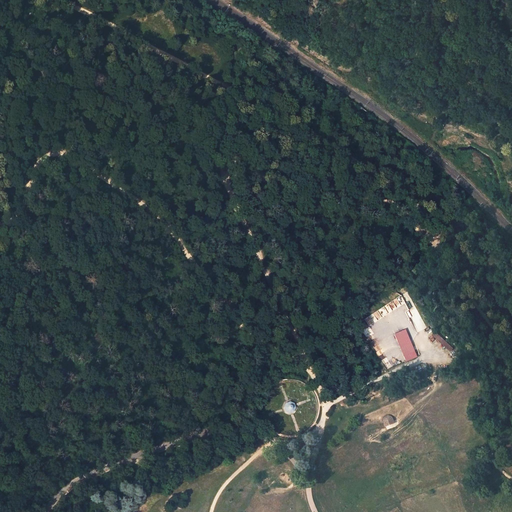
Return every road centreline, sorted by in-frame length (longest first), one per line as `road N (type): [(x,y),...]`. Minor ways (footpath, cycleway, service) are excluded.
road 1 (track): [(307,482),(325,405),(223,179),(227,161),(245,162),(312,202),(387,200),(433,240)]
road 2 (track): [(433,240),(432,220),(366,168),(56,0)]
road 3 (track): [(308,365),(248,334),(157,214),(72,156),(42,159),(16,216),(0,228)]
road 4 (track): [(511,167),(501,145),(473,127),(438,127),(234,0)]
road 5 (track): [(310,0),(342,29),(387,19),(420,54),(479,0)]
road 6 (track): [(325,405),(426,357),(406,325),(387,330),(394,355)]
road 7 (track): [(433,240),(511,346)]
